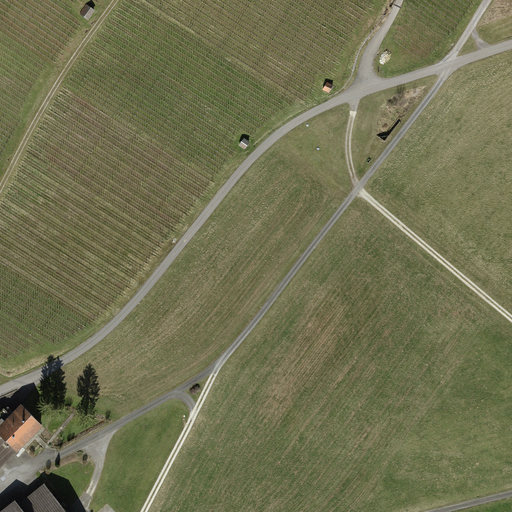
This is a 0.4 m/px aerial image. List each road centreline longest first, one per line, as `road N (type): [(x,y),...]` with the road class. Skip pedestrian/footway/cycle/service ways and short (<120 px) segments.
road 1 (unclassified): [(0,391),(104,333),(285,129),(357,92),(511,44)]
road 2 (track): [(399,0),(357,92),(348,149),(358,188),(511,318)]
road 3 (track): [(116,0),(53,91),(0,190)]
road 4 (track): [(220,362),(143,511)]
